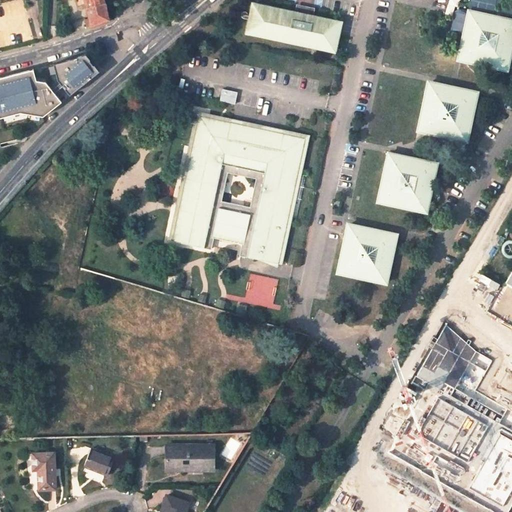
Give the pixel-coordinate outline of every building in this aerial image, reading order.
[(485,0),(469,0),(468,10),(491,15),(493,1),(485,0)] [(98,24),(108,20),(104,3),(86,8),(89,19),(91,26),(98,24)] [(295,14),(252,5),(246,33),(334,51),(340,23),(309,16),(310,9),(297,6),(295,14)] [(453,11),(449,30),(463,33),(468,10),(458,8),(453,11)] [(511,18),(491,15),(468,10),(463,33),(458,58),(506,68),(511,46),(511,39),(511,18)] [(99,72),(85,55),(59,64),(53,65),(57,81),(70,96),(99,72)] [(0,117),(21,112),(45,116),(62,103),(46,83),(36,82),(33,70),(0,79),(0,117)] [(477,90),(428,80),(418,130),(467,139),(477,90)] [(214,235),(244,241),(243,245),(241,257),(257,260),(258,256),(279,265),(305,139),(283,134),(279,152),(227,141),(231,123),(199,117),(173,243),(210,250),(213,238),(214,235)] [(155,124),(141,121),(140,131),(153,133),(155,124)] [(283,134),(231,123),(227,141),(279,152),(283,134)] [(437,161),(388,152),(378,201),(427,211),(437,161)] [(76,193),(60,179),(43,199),(59,213),(76,193)] [(397,233),(349,223),(338,272),(387,282),(397,233)] [(244,241),(214,235),(213,238),(243,245),(244,241)] [(82,268),(80,280),(112,289),(115,278),(82,268)] [(271,308),(278,279),(251,273),(244,301),(271,308)] [(28,288),(19,288),(20,321),(29,320),(28,288)] [(511,362),(449,322),(417,377),(428,384),(413,411),(397,402),(379,433),(396,441),(390,454),(486,511),(510,511),(511,509),(511,362)] [(20,417),(0,417),(0,430),(20,430),(20,417)] [(213,445),(166,446),(166,471),(179,471),(179,467),(203,467),(203,471),(213,471),(213,445)] [(115,458),(91,449),(85,466),(108,475),(115,458)] [(54,453),(33,454),(34,471),(39,470),(39,490),(55,489),(54,453)] [(186,511),(189,503),(167,496),(161,511),(186,511)]
